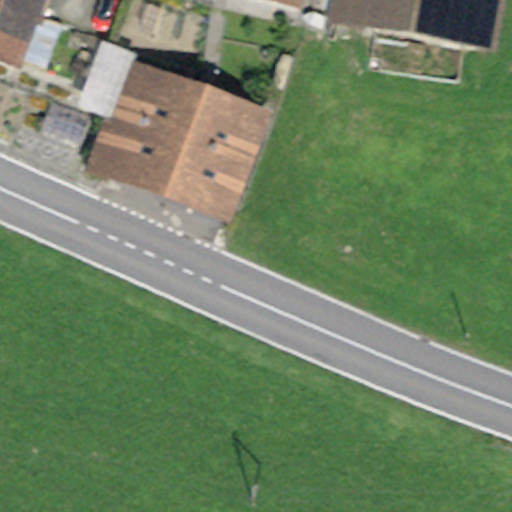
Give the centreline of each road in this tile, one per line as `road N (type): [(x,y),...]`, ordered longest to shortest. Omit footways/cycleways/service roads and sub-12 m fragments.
road 1 (primary): [(511,405),(0,188)]
road 2 (unknown): [(252,0),(463,55)]
